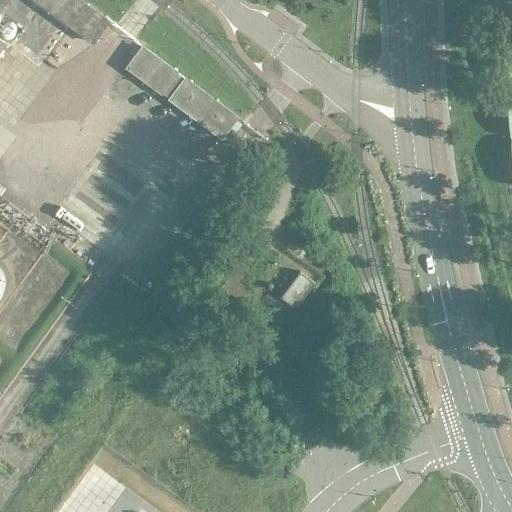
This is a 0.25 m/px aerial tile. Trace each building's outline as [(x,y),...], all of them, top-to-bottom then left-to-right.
[(109,21),(81,0),(36,0),(93,42),(109,21)] [(17,29),(17,27),(17,26),(16,25),(16,24),(15,23),(14,22),(13,21),(12,21),(11,20),(9,20),(8,20),(6,21),(5,21),(4,22),(3,23),(3,25),(2,26),(2,27),(2,29),(3,30),(4,32),(5,33),(6,34),(7,34),(8,35),(9,35),(11,35),(12,34),(13,34),(14,33),(16,31),(16,30),(17,29)] [(238,117),(186,78),(177,72),(178,72),(143,46),(128,67),(162,93),(162,92),(171,98),(170,99),(222,138),(238,117)] [(277,163),(285,152),(277,145),(268,157),(277,163)] [(296,308),(316,282),(300,271),(281,297),(296,308)]
